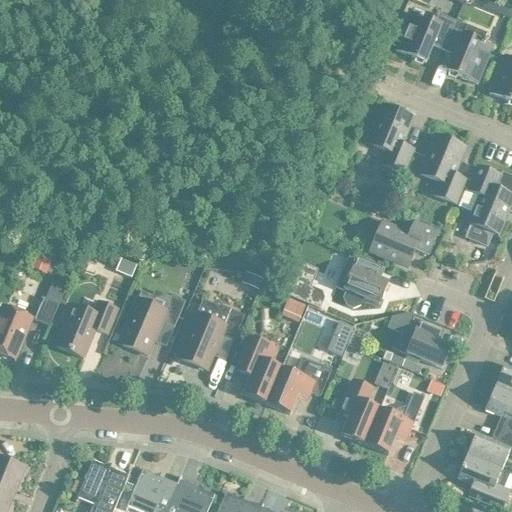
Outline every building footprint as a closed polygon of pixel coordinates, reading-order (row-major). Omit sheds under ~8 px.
[(511,6),(505,3),(501,12),(503,17),(510,20),(511,16),(511,6)] [(431,46),(442,51),(455,21),(437,14),(434,23),(410,13),(395,51),(424,64),(431,46)] [(455,21),(442,51),(453,55),(446,73),(476,85),(491,47),(481,43),(485,34),(455,21)] [(511,59),(504,56),(488,94),(511,104),(511,59)] [(382,107),(367,144),(385,151),(379,165),(403,174),(412,151),(399,146),(411,119),(382,107)] [(463,149),(435,138),(419,174),(437,182),(432,195),(455,205),(465,182),(452,176),(463,149)] [(499,177),(476,167),(466,190),(479,196),(468,223),(496,235),(511,198),(494,190),(499,177)] [(408,235),(381,224),(369,252),(406,268),(414,249),(427,255),(437,232),(413,222),(408,235)] [(37,253),(31,267),(45,273),(51,259),(37,253)] [(374,279),(379,268),(349,255),(344,267),(351,270),(342,291),(343,291),(341,297),(345,305),(350,307),(359,305),(361,299),(378,306),(387,284),(374,279)] [(120,259),(115,271),(130,278),(135,265),(120,259)] [(245,272),(240,282),(258,290),(259,286),(262,280),(245,272)] [(276,291),(267,305),(280,313),(289,298),(276,291)] [(170,296),(163,311),(136,300),(118,345),(146,357),(160,322),(173,327),(184,301),(170,296)] [(301,320),(306,305),(289,298),(283,313),(301,320)] [(43,300),(33,321),(48,328),(57,306),(43,300)] [(65,323),(54,347),(82,359),(94,331),(105,335),(115,311),(97,304),(92,316),(68,306),(62,322),(65,323)] [(2,308),(0,312),(0,354),(13,360),(30,319),(2,308)] [(229,310),(223,325),(195,314),(177,359),(205,371),(219,336),(232,341),(243,316),(229,310)] [(302,324),(321,332),(327,319),(308,311),(302,324)] [(411,315),(392,318),(390,324),(413,334),(405,355),(441,370),(449,348),(434,342),(439,331),(412,319),(411,315)] [(338,322),(332,337),(346,343),(352,327),(338,322)] [(280,370),(267,365),(274,349),(248,339),(234,374),(249,380),(242,396),(266,406),(280,370)] [(280,370),(266,406),(297,418),(304,403),(312,406),(315,397),(322,399),(333,373),(301,360),(295,376),(280,370)] [(382,363),(379,370),(391,376),(394,368),(382,363)] [(494,388),(511,396),(511,369),(503,366),(494,388)] [(378,410),(366,405),(373,390),(350,381),(336,416),(347,420),(340,436),(364,446),(378,410)] [(501,431),(511,435),(511,396),(494,388),(484,411),(505,420),(501,431)] [(378,410),(364,446),(387,456),(393,440),(404,444),(423,398),(412,393),(406,407),(404,405),(394,409),(392,416),(378,410)] [(475,434),(465,457),(500,471),(506,456),(511,458),(511,435),(501,431),(496,443),(475,434)] [(500,471),(465,457),(456,479),(477,488),(472,500),(501,511),(509,493),(502,490),(508,474),(500,471)] [(6,511),(24,469),(0,458),(0,511),(6,511)] [(91,462),(74,502),(76,503),(77,499),(93,505),(89,511),(112,511),(129,473),(127,472),(124,480),(112,475),(113,471),(91,462)] [(165,511),(180,477),(179,477),(174,490),(161,485),(163,480),(141,471),(124,511),(125,511),(127,508),(136,511),(165,511)] [(165,511),(206,511),(213,496),(191,486),(189,491),(177,486),(180,478),(180,477),(165,511)] [(258,511),(261,505),(261,504),(257,511),(255,511),(245,508),(247,503),(225,494),(217,511),(258,511)]
